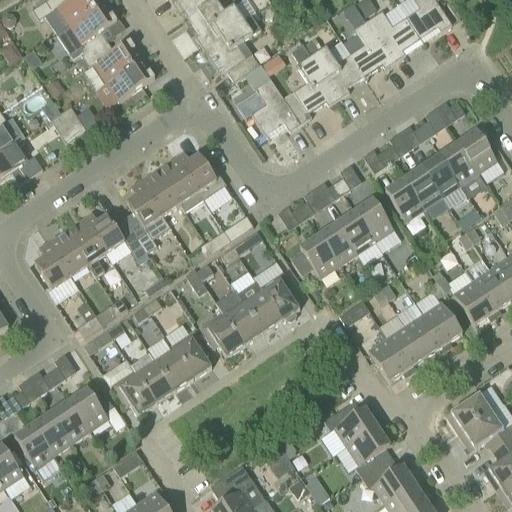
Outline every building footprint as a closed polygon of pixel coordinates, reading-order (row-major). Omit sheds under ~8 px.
[(57,39),(105,7),(100,0),(44,0),(34,7),(37,12),(32,15),(39,25),(46,21),(57,39)] [(167,0),(172,7),(176,4),(188,22),(215,4),(212,0),(167,0)] [(421,44),(438,33),(441,37),(452,30),(436,6),(432,0),(410,0),(411,0),(397,9),(406,22),(421,44)] [(366,22),(377,15),(368,1),(357,8),(366,22)] [(246,2),(233,10),(242,24),(255,16),(246,2)] [(188,22),(188,23),(200,40),(196,42),(202,53),(244,26),(243,25),(234,11),(224,18),(215,4),(188,22)] [(108,47),(101,37),(118,26),(105,7),(57,39),(73,64),(81,60),(83,63),(108,47)] [(343,16),(347,23),(358,16),(353,9),(343,16)] [(403,56),(420,45),(421,44),(406,22),(392,32),(382,16),(368,25),(395,67),(406,60),(403,56)] [(252,20),(256,27),(261,23),(257,17),(255,18),(252,20)] [(15,29),(17,24),(14,19),(8,18),(4,21),(3,26),(5,31),(11,32),(15,29)] [(213,60),(225,78),(226,79),(227,77),(234,88),(246,80),(260,70),(244,46),(261,34),(256,27),(252,20),(243,25),(244,26),(202,53),(209,63),(213,60)] [(365,82),(365,81),(382,70),(385,74),(395,67),(368,25),(353,35),(363,51),(350,59),(365,82)] [(0,43),(8,38),(0,26),(0,43)] [(322,53),(315,42),(304,50),(310,61),(322,53)] [(131,46),(114,56),(108,47),(83,63),(86,68),(90,74),(83,78),(95,96),(143,64),(131,46)] [(312,63),(304,50),(292,57),(300,70),(297,73),(307,88),(284,104),(298,126),(300,130),(312,123),(309,119),(326,107),(329,111),(339,104),(312,63)] [(347,93),(364,82),(365,82),(350,59),(336,69),(326,53),(312,63),(339,104),(350,97),(347,93)] [(34,55),(24,62),(32,75),(43,68),(34,55)] [(83,63),(77,67),(80,72),(83,70),(86,68),(83,63)] [(95,96),(107,114),(155,83),(143,64),(95,96)] [(276,77),(269,66),(262,71),(269,82),(276,77)] [(260,70),(246,80),(256,95),(271,85),(269,82),(262,71),(261,70),(260,70)] [(65,95),(58,85),(47,92),(54,102),(65,95)] [(283,104),(271,85),(256,95),(257,96),(237,109),(247,123),(252,120),(266,141),(267,141),(267,140),(284,129),(287,133),(290,137),(300,130),(298,126),(284,104),(283,104)] [(450,113),(457,124),(465,119),(457,108),(450,113)] [(50,125),(61,118),(56,111),(46,118),(50,125)] [(71,112),(61,118),(77,143),(87,136),(71,112)] [(0,158),(15,149),(26,142),(14,124),(7,128),(1,118),(0,118),(0,158)] [(77,143),(61,118),(50,125),(67,149),(77,143)] [(428,127),(421,132),(429,143),(436,138),(428,127)] [(421,132),(414,137),(421,148),(429,143),(421,132)] [(458,148),(479,179),(497,167),(477,136),(458,148)] [(461,191),(479,179),(458,148),(440,160),(461,191)] [(0,185),(12,178),(20,190),(43,175),(34,162),(27,167),(15,149),(0,158),(0,185)] [(392,151),(385,156),(393,167),(400,162),(392,151)] [(385,156),(378,161),(385,172),(393,167),(385,156)] [(227,191),(214,172),(210,175),(199,159),(190,165),(184,158),(176,163),(204,206),(227,191)] [(460,192),(461,191),(440,160),(422,172),(443,203),(449,214),(467,202),(460,192)] [(176,163),(158,175),(181,210),(186,218),(204,206),(176,163)] [(424,215),(443,203),(422,172),(404,184),(424,215)] [(181,210),(158,175),(140,187),(163,222),(181,210)] [(343,183),(336,188),(343,200),(351,195),(343,183)] [(405,228),(424,215),(404,184),(385,197),(405,228)] [(127,207),(133,217),(124,223),(147,258),(157,251),(153,245),(171,234),(163,222),(140,187),(131,193),(136,201),(127,207)] [(336,188),(328,193),(336,205),(343,200),(336,188)] [(355,217),(375,248),(394,235),(374,204),(355,217)] [(307,207),(300,212),(307,223),(315,219),(307,207)] [(502,214),(510,226),(511,224),(511,212),(509,209),(502,214)] [(300,212),(292,217),(300,228),(307,223),(300,212)] [(510,226),(502,214),(495,219),(503,231),(510,226)] [(337,229),(357,260),(375,248),(355,217),(337,229)] [(124,223),(114,230),(107,220),(98,226),(92,218),(84,224),(107,259),(123,248),(135,266),(147,258),(124,223)] [(254,232),(247,221),(223,237),(231,247),(254,232)] [(105,276),(98,265),(107,259),(84,224),(66,236),(89,271),(96,282),(105,276)] [(339,272),(357,260),(337,229),(319,241),(339,272)] [(474,234),(466,238),(473,249),(481,245),(474,234)] [(89,271),(66,236),(48,248),(71,282),(89,271)] [(239,262),(263,246),(257,237),(233,253),(239,262)] [(473,249),(466,238),(458,243),(465,254),(473,249)] [(303,282),(314,274),(321,284),(339,272),(319,241),(300,253),(303,258),(291,265),(303,282)] [(213,244),(206,248),(213,259),(220,254),(213,244)] [(44,262),(35,268),(53,295),(48,298),(56,310),(79,295),(71,282),(48,248),(39,254),(44,262)] [(189,262),(195,271),(213,259),(206,248),(199,253),(200,255),(189,262)] [(239,262),(233,253),(221,261),(227,270),(239,262)] [(511,268),(508,264),(490,275),(511,306),(511,305),(511,268)] [(196,277),(202,285),(213,278),(207,269),(196,277)] [(511,306),(490,275),(472,287),(495,321),(500,317),(499,315),(511,306)] [(202,285),(196,277),(186,283),(192,292),(193,291),(199,301),(208,295),(201,286),(202,285)] [(291,327),(296,324),(297,320),(295,318),(300,314),(292,303),(297,300),(282,278),(260,293),(282,327),(286,324),(288,326),(291,327)] [(203,287),(217,305),(225,298),(211,280),(203,287)] [(437,287),(444,299),(452,294),(445,282),(437,287)] [(264,339),(282,327),(260,293),(256,287),(237,299),(264,339)] [(438,303),(444,299),(437,287),(430,291),(438,303)] [(454,300),(474,331),(487,322),(489,325),(495,321),(472,287),(454,300)] [(388,290),(380,295),(388,306),(396,302),(388,290)] [(216,308),(223,318),(245,351),(264,339),(237,299),(235,295),(216,308)] [(380,295),(373,299),(381,311),(388,306),(380,295)] [(121,304),(114,309),(121,320),(128,315),(121,304)] [(156,304),(145,311),(151,320),(162,312),(156,304)] [(363,307),(355,312),(363,322),(370,317),(363,307)] [(78,333),(85,344),(103,332),(96,321),(87,308),(77,313),(83,323),(79,326),(81,331),(78,333)] [(449,347),(463,339),(442,308),(423,320),(445,353),(451,350),(449,347)] [(113,325),(121,320),(114,309),(106,314),(96,321),(103,332),(113,325)] [(151,320),(145,311),(133,319),(139,328),(151,320)] [(200,332),(215,354),(219,351),(227,363),(245,351),(223,318),(200,332)] [(347,333),(353,329),(346,318),(340,322),(347,333)] [(0,338),(9,333),(0,320),(0,338)] [(440,357),(445,353),(423,320),(405,332),(426,363),(438,355),(440,357)] [(108,335),(113,343),(125,336),(119,328),(108,335)] [(426,363),(405,332),(387,344),(409,377),(415,374),(414,371),(426,363)] [(113,343),(108,335),(84,352),(89,360),(113,343)] [(175,356),(194,385),(212,373),(204,361),(209,358),(194,336),(172,352),(175,356)] [(387,344),(368,356),(389,387),(402,379),(404,381),(409,377),(387,344)] [(156,368),(175,397),(194,385),(175,356),(156,368)] [(157,409),(175,397),(156,368),(149,358),(131,370),(157,409)] [(127,365),(105,380),(127,412),(131,410),(139,421),(157,409),(131,370),(127,365)] [(51,378),(58,389),(65,384),(58,373),(51,378)] [(43,383),(50,394),(58,389),(51,378),(43,383)] [(109,425),(105,419),(98,409),(88,394),(70,406),(90,437),(109,425)] [(22,397),(15,401),(22,413),(29,408),(22,397)] [(492,417),(480,399),(446,421),(459,439),(492,417)] [(15,401),(7,406),(15,418),(22,413),(15,401)] [(98,409),(105,419),(115,412),(108,403),(98,409)] [(72,449),(90,437),(70,406),(51,418),(72,449)] [(372,418),(368,412),(341,429),(335,419),(324,426),(331,436),(334,434),(346,453),(378,432),(370,420),(372,418)] [(459,439),(471,457),(486,447),(493,457),(511,444),(511,428),(503,434),(492,417),(459,439)] [(54,461),(72,449),(51,418),(33,430),(54,461)] [(54,461),(33,430),(15,442),(35,473),(54,461)] [(366,467),(393,449),(388,442),(386,444),(378,432),(346,453),(358,471),(355,473),(362,484),(372,477),(366,467)] [(511,444),(493,457),(499,467),(484,477),(496,496),(511,485),(511,444)] [(295,457),(297,456),(292,448),(290,449),(288,446),(281,451),(289,464),(296,460),(295,457)] [(0,452),(0,486),(5,493),(23,481),(3,450),(0,452)] [(287,462),(279,450),(266,458),(272,462),(278,468),(287,462)] [(138,471),(143,467),(136,457),(131,461),(138,471)] [(121,483),(128,478),(121,467),(113,472),(121,483)] [(410,475),(406,469),(379,487),(372,477),(362,484),(369,494),(361,499),(369,511),(380,511),(384,510),(416,490),(408,477),(410,475)] [(243,472),(225,483),(229,490),(215,499),(221,509),(216,511),(256,511),(265,506),(253,488),(243,472)] [(103,479),(95,484),(102,495),(110,490),(103,479)] [(102,495),(95,484),(88,489),(95,500),(102,495)] [(292,498),(303,490),(299,485),(288,493),(292,498)] [(507,511),(510,511),(511,511),(511,485),(496,496),(507,511)] [(424,502),(416,490),(384,510),(385,511),(421,511),(430,506),(426,500),(424,502)] [(330,503),(323,493),(312,500),(319,510),(330,503)] [(210,494),(196,504),(202,511),(208,511),(218,504),(210,494)] [(166,511),(157,497),(143,506),(138,509),(139,511),(166,511)]
